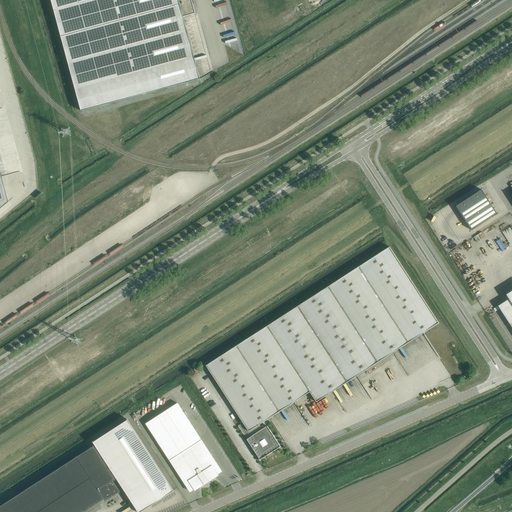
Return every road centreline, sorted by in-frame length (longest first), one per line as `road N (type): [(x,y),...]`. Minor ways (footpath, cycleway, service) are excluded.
road 1 (unclassified): [(200,511),(503,378)]
road 2 (tertiary): [(0,370),(270,197)]
road 3 (unclassified): [(498,369),(359,147)]
road 4 (unclassified): [(353,151),(498,369)]
road 5 (tertiary): [(511,41),(350,141)]
road 6 (tertiary): [(359,147),(511,41)]
road 7 (unclassified): [(416,511),(511,430)]
